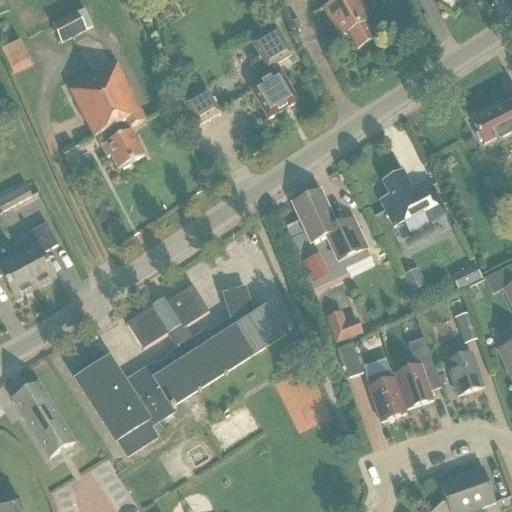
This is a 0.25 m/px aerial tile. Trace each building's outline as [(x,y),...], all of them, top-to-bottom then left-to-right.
[(357,51),(375,40),(366,24),(372,20),(360,0),(340,0),(323,10),(339,39),(348,34),(357,51)] [(52,27),(61,44),(61,45),(86,32),(77,15),(52,27)] [(268,121),(298,103),(281,73),(280,73),(276,67),(292,57),(277,31),(252,45),(261,59),(251,65),(262,84),(250,91),(268,121)] [(14,76),(34,68),(23,41),(2,50),(14,76)] [(145,122),(132,97),(116,66),(69,90),(94,139),(102,135),(103,139),(98,142),(101,148),(107,160),(111,158),(118,172),(122,170),(123,172),(130,168),(129,166),(144,158),(131,133),(130,133),(129,131),(145,122)] [(198,128),(220,115),(206,92),(185,105),(198,128)] [(503,108),(472,124),(478,135),(476,136),(480,144),(482,143),(484,147),(496,140),(500,147),(511,140),(511,103),(503,108)] [(393,230),(403,225),(409,236),(447,217),(430,185),(413,194),(403,174),(382,184),(389,197),(379,202),(393,230)] [(0,210),(2,215),(32,200),(26,188),(0,202),(0,210)] [(337,228),(320,193),(292,207),(310,245),(326,238),(337,264),(367,250),(353,220),(337,228)] [(17,258),(35,292),(55,281),(42,256),(58,247),(46,226),(29,235),(36,248),(17,258)] [(0,278),(2,277),(16,302),(35,292),(17,258),(0,267),(0,278)] [(475,267),(452,279),(459,293),(482,281),(475,267)] [(411,294),(426,287),(418,270),(403,277),(411,294)] [(511,288),(503,292),(511,310),(511,288)] [(102,354),(70,374),(76,383),(116,446),(117,445),(127,460),(157,441),(150,430),(175,414),(174,413),(176,412),(173,408),(197,393),(199,395),(201,393),(200,391),(224,376),(225,378),(227,376),(226,375),(250,359),(288,336),(270,308),(254,319),(245,290),(232,294),(231,292),(228,293),(229,295),(223,297),(231,321),(209,336),(207,332),(193,341),(186,330),(209,315),(192,289),(166,306),(168,309),(156,317),(152,310),(126,327),(143,353),(167,337),(177,351),(167,358),(169,361),(156,369),(154,366),(123,386),(108,362),(102,354)] [(336,344),(362,336),(357,321),(346,325),(342,314),(327,319),(336,344)] [(464,347),(478,342),(469,315),(455,320),(464,347)] [(407,412),(432,403),(423,377),(434,373),(423,341),(408,346),(412,359),(406,361),(410,372),(395,377),(407,412)] [(511,381),(511,346),(498,353),(511,381)] [(341,353),(350,380),(362,375),(353,349),(341,353)] [(458,399),(483,390),(471,357),(447,365),(458,399)] [(391,373),(366,381),(381,425),(406,417),(391,373)] [(13,400),(50,461),(74,446),(37,385),(13,400)] [(483,471),(461,478),(473,511),(481,511),(481,510),(495,505),(483,471)] [(473,511),(461,478),(439,486),(448,511),(473,511)] [(21,511),(20,505),(20,504),(19,503),(11,498),(9,497),(9,498),(0,499),(0,511),(21,511)]
